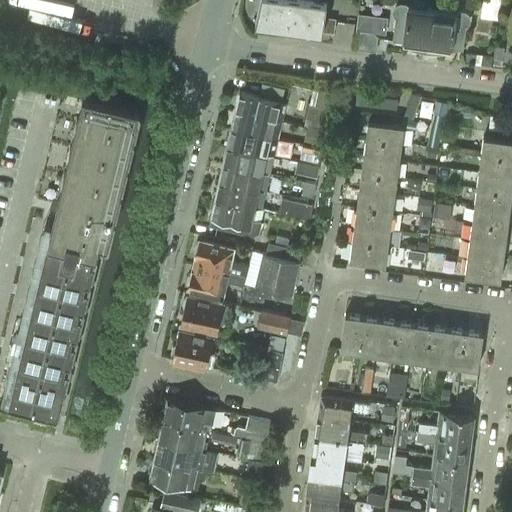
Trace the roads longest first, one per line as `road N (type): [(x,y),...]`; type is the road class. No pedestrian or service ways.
road 1 (tertiary): [(130,370),(207,44)]
road 2 (residential): [(301,407),(329,282),(511,309)]
road 3 (residential): [(511,85),(207,44)]
road 4 (residential): [(0,290),(46,101)]
road 5 (residential): [(301,407),(130,370)]
road 6 (residential): [(510,345),(486,511)]
